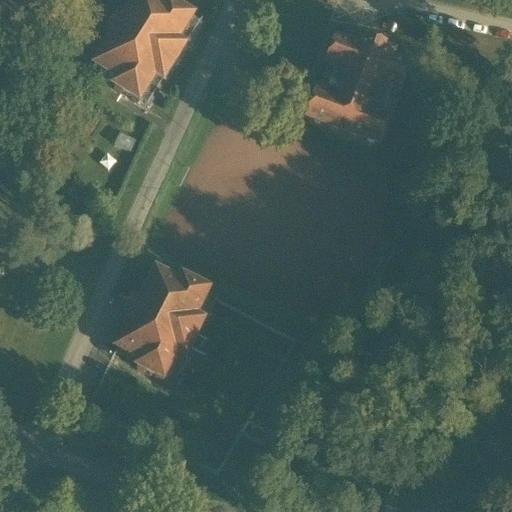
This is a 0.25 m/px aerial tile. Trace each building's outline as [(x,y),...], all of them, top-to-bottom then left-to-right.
[(163,84),(184,51),(176,46),(191,22),(192,20),(167,4),(164,9),(148,0),(137,0),(128,15),(127,14),(119,26),(115,24),(107,36),(111,38),(105,48),(107,50),(95,69),(117,83),(113,89),(139,105),(140,104),(155,80),(163,84)] [(199,27),(191,22),(176,46),(184,51),(199,27)] [(333,46),(324,70),(334,74),(324,102),(313,99),(304,124),(323,131),(324,130),(358,143),(358,144),(377,151),(386,126),(377,122),(387,94),(397,98),(406,73),(388,66),(390,59),(380,55),(380,53),(366,47),(365,49),(354,45),(352,52),(333,46)] [(334,74),(324,70),(313,99),(324,102),(334,74)] [(147,109),(163,84),(155,80),(140,104),(147,109)] [(386,126),(397,98),(387,94),(377,122),(386,126)] [(160,385),(161,382),(174,357),(183,361),(201,326),(193,322),(206,297),(207,295),(180,281),(178,286),(154,274),(143,295),(141,294),(134,308),(130,305),(124,318),(128,320),(122,330),(124,331),(113,352),(137,365),(134,371),(160,385)] [(214,301),(206,297),(193,322),(201,326),(214,301)] [(169,387),(183,361),(174,357),(161,382),(169,387)]
